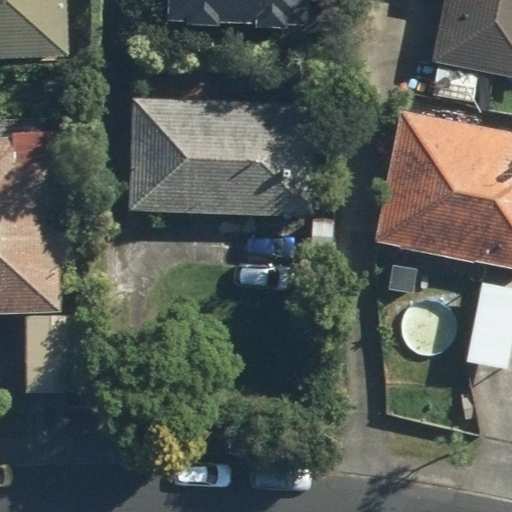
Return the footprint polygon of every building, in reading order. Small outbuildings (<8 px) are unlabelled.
[(0,0),(0,52),(72,52),(71,0),(0,0)] [(173,0),(173,17),(308,21),(308,0),(173,0)] [(511,0),(452,0),(443,48),(511,61),(511,0)] [(327,96),(144,92),(141,203),(324,208),(327,96)] [(511,127),(406,102),(376,230),(511,262),(511,127)] [(0,311),(78,309),(71,115),(0,117),(0,311)] [(83,315),(29,314),(27,391),(81,392),(83,315)]
